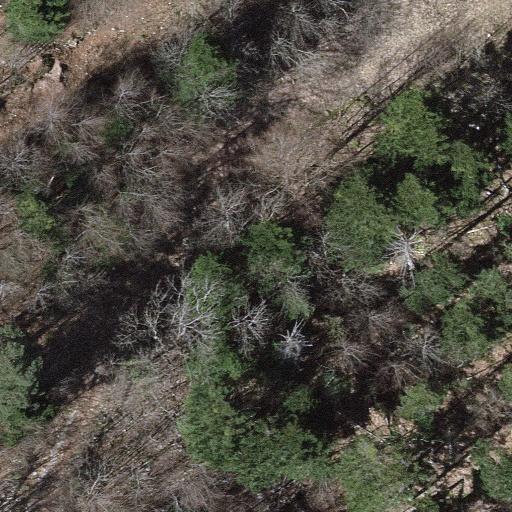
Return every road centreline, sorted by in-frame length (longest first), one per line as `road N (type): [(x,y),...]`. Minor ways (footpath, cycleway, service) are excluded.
road 1 (track): [(54,511),(196,191),(344,86),(490,20),(506,0)]
road 2 (track): [(0,120),(190,0)]
